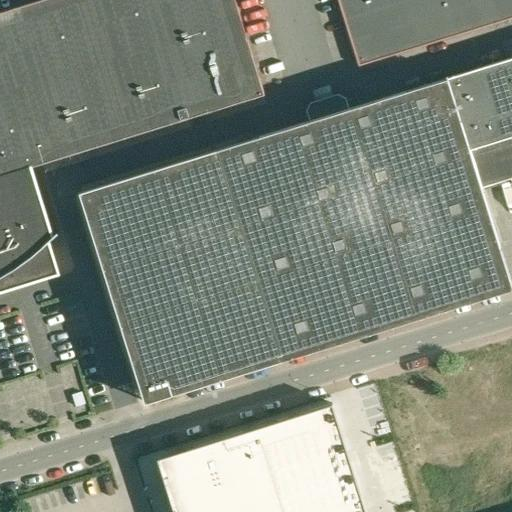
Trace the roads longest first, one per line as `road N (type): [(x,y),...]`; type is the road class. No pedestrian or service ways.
road 1 (unclassified): [(316,91),(56,172),(132,431)]
road 2 (unclassified): [(132,431),(511,313)]
road 3 (unclassified): [(316,91),(511,34)]
road 4 (unclassified): [(0,472),(115,436)]
